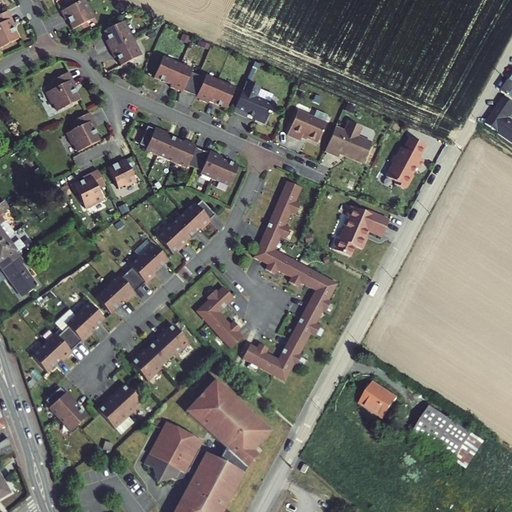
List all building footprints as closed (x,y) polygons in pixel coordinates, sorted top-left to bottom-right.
[(73,28),(94,17),(85,0),(81,0),(62,10),(66,19),(68,18),(73,28)] [(0,47),(19,37),(6,11),(0,13),(0,47)] [(107,40),(111,48),(133,37),(124,20),(105,30),(109,39),(107,40)] [(142,54),(133,37),(111,48),(115,57),(117,56),(122,64),(142,54)] [(165,55),(156,76),(173,84),(182,63),(165,55)] [(262,63),(257,61),(249,78),(252,79),(258,66),(261,67),(262,63)] [(194,68),(182,63),(173,84),(172,86),(179,89),(180,87),(192,92),(200,74),(193,71),(194,68)] [(59,110),(81,99),(67,72),(54,79),(58,86),(47,92),(53,103),(55,102),(59,110)] [(206,77),(200,74),(192,92),(204,97),(203,99),(210,102),(211,100),(220,79),(208,74),(206,77)] [(237,86),(220,79),(211,100),(228,107),(237,86)] [(248,81),(235,110),(249,116),(250,114),(257,117),(257,118),(267,122),(274,106),(272,102),(260,96),(259,93),(262,87),(248,81)] [(511,82),(511,81),(502,92),(511,99),(511,82)] [(511,103),(504,98),(486,124),(499,134),(498,135),(511,144),(511,103)] [(300,109),(289,133),(303,139),(305,134),(320,141),(329,121),(300,109)] [(80,151),(101,140),(88,113),(75,119),(79,127),(67,133),(73,144),(76,143),(80,151)] [(338,124),(328,148),(341,154),(343,149),(349,151),(348,153),(365,160),(375,139),(361,133),(365,124),(352,118),(348,128),(338,124)] [(148,150),(159,155),(168,134),(169,131),(162,128),(161,131),(150,126),(142,144),(149,147),(148,150)] [(159,155),(176,162),(185,141),(168,134),(159,155)] [(421,155),(427,143),(413,135),(406,147),(404,146),(400,153),(397,154),(393,163),(394,165),(390,172),(391,176),(398,179),(396,182),(406,187),(407,185),(409,185),(415,173),(414,172),(415,170),(414,169),(417,163),(421,165),(426,157),(421,155)] [(191,164),(197,167),(204,149),(192,144),(193,142),(186,139),(185,141),(176,162),(189,167),(191,164)] [(203,173),(214,178),(223,157),(224,155),(217,152),(216,154),(204,149),(197,167),(204,170),(203,173)] [(223,157),(214,178),(232,185),(241,164),(223,157)] [(126,159),(109,167),(119,188),(126,185),(127,187),(138,182),(126,159)] [(107,185),(100,172),(74,185),(86,208),(104,199),(99,189),(107,185)] [(272,220),(268,229),(265,235),(280,242),(283,235),(288,237),(293,226),(288,224),(293,211),(298,213),(303,202),(298,200),(304,187),(289,180),(285,189),(286,190),(284,197),(282,196),(278,205),(274,213),(276,214),(273,221),(272,220)] [(207,223),(217,213),(204,199),(198,204),(196,202),(186,211),(202,228),(203,229),(209,224),(207,223)] [(0,214),(3,212),(9,208),(4,200),(0,203),(0,214)] [(384,234),(391,218),(369,208),(368,210),(353,204),(350,213),(351,213),(346,223),(347,224),(342,237),(340,236),(335,247),(352,254),(357,244),(364,247),(369,235),(367,234),(369,228),(384,234)] [(202,228),(186,211),(173,223),(188,240),(202,228)] [(188,240),(173,223),(171,221),(157,235),(174,253),(180,247),(182,249),(190,242),(188,240)] [(265,235),(262,242),(270,245),(277,248),(280,242),(265,235)] [(0,242),(0,265),(2,268),(20,256),(34,246),(30,239),(16,250),(7,238),(0,242)] [(262,242),(256,257),(263,260),(270,245),(262,242)] [(156,273),(170,260),(155,243),(140,256),(156,273)] [(277,248),(270,245),(263,260),(270,264),(268,268),(277,274),(279,269),(294,277),(302,262),(277,248)] [(17,284),(25,294),(37,285),(32,278),(37,274),(32,267),(27,271),(22,264),(25,262),(20,256),(2,268),(15,285),(17,284)] [(156,273),(140,256),(131,265),(133,268),(127,273),(141,288),(150,279),(152,280),(157,275),(156,273)] [(326,275),(302,262),(294,277),(291,281),(301,286),(303,282),(318,290),(326,275)] [(131,296),(141,288),(127,273),(122,278),(120,275),(110,285),(125,301),(127,303),(133,298),(131,296)] [(316,294),(308,309),(322,316),(326,310),(328,311),(333,300),(331,299),(340,283),(326,275),(318,290),(320,291),(318,295),(316,294)] [(17,284),(15,285),(22,296),(25,294),(17,284)] [(112,314),(125,301),(110,285),(97,297),(112,314)] [(209,323),(221,312),(220,310),(222,308),(224,310),(236,298),(225,286),(219,291),(218,289),(209,298),(210,299),(198,311),(209,323)] [(91,303),(77,315),(92,332),(106,319),(91,303)] [(292,339),(306,347),(313,334),(318,336),(323,325),(319,323),(322,316),(308,309),(300,324),(301,325),(298,331),(296,330),(292,339)] [(231,323),(221,312),(209,323),(233,349),(245,338),(240,332),(242,331),(233,321),(231,323)] [(94,334),(92,332),(77,315),(67,324),(69,327),(64,331),(77,346),(86,337),(88,339),(94,334)] [(191,343),(174,325),(168,331),(166,330),(158,337),(160,338),(175,355),(177,357),(191,343)] [(46,343),(63,361),(69,356),(67,354),(77,346),(64,331),(58,336),(56,334),(46,343)] [(162,367),(175,355),(160,338),(147,351),(162,367)] [(306,347),(292,339),(284,354),(286,355),(283,360),(276,374),(288,381),(297,364),(299,365),(305,354),(303,353),(306,347)] [(46,343),(32,356),(49,374),(63,361),(46,343)] [(276,374),(283,360),(269,353),(271,349),(261,343),(259,348),(252,344),(245,358),(276,374)] [(162,367),(147,351),(145,349),(137,356),(139,358),(132,364),(149,382),(164,369),(162,367)] [(274,431),(218,379),(206,392),(206,396),(208,398),(206,401),(204,399),(200,399),(188,412),(228,448),(222,460),(202,449),(206,441),(169,422),(147,464),(156,469),(161,484),(175,479),(179,481),(187,478),(192,467),(200,471),(202,468),(205,470),(201,476),(198,475),(177,511),(227,511),(250,468),(262,455),(257,450),(274,431)] [(374,383),(360,404),(384,420),(397,399),(374,383)] [(130,417),(144,404),(127,386),(121,392),(119,390),(111,397),(130,417)] [(59,419),(75,404),(77,402),(72,396),(70,398),(61,388),(47,402),(52,407),(49,409),(59,419)] [(116,430),(130,417),(111,397),(104,404),(106,406),(99,412),(116,430)] [(75,404),(59,419),(71,433),(88,417),(75,404)] [(430,408),(413,434),(456,461),(459,456),(472,435),(430,408)] [(472,435),(459,456),(467,461),(480,440),(472,435)] [(0,443),(0,450),(11,445),(8,438),(0,443)] [(0,450),(0,457),(13,452),(11,445),(0,450)] [(308,469),(305,474),(304,475),(311,479),(315,472),(308,469)] [(0,475),(0,498),(10,492),(0,475)]
